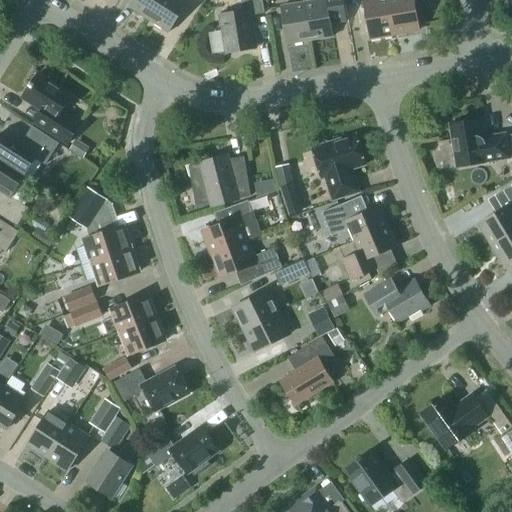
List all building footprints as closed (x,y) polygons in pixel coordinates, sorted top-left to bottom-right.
[(161,0),(134,0),(130,6),(150,19),(161,0)] [(190,0),(161,0),(150,19),(170,32),(190,0)] [(220,14),(227,52),(257,47),(251,15),(265,12),(262,0),(242,0),(244,10),(220,14)] [(303,0),(304,2),(311,39),(334,36),(331,23),(346,20),(343,0),(303,0)] [(364,0),(371,38),(395,34),(389,0),(364,0)] [(414,0),(389,0),(395,34),(419,29),(414,0)] [(287,43),(311,39),(304,2),(281,6),(287,43)] [(35,122),(68,144),(81,123),(62,110),(72,94),(39,72),(22,98),(42,110),(35,122)] [(479,119),(450,123),(457,167),(485,161),(510,157),(511,156),(511,134),(507,135),(506,133),(482,137),(479,119)] [(0,133),(0,161),(23,177),(36,157),(46,164),(59,143),(33,126),(20,146),(0,133)] [(333,141),(324,140),(319,146),(313,148),(322,178),(326,177),(333,199),(360,191),(355,174),(352,175),(350,169),(366,164),(357,134),(333,141)] [(251,196),(245,156),(229,159),(228,156),(218,159),(215,158),(211,158),(208,160),(206,162),(196,164),(196,163),(187,165),(190,177),(191,177),(196,205),(211,202),(212,204),(239,198),(251,196)] [(0,213),(18,225),(29,207),(11,196),(23,177),(0,161),(0,213)] [(260,191),(278,187),(275,176),(258,180),(260,191)] [(303,210),(294,183),(281,187),(290,214),(303,210)] [(492,244),(511,231),(511,184),(495,195),(503,208),(479,223),(492,244)] [(70,216),(88,228),(107,199),(89,187),(70,216)] [(349,215),(365,208),(359,195),(344,202),(349,215)] [(249,240),(249,239),(261,235),(249,200),(222,209),(227,222),(203,230),(212,254),(249,240)] [(347,220),(340,205),(322,212),(332,235),(349,228),(354,240),(389,226),(380,205),(347,220)] [(0,247),(6,252),(19,231),(0,218),(0,247)] [(124,225),(84,238),(92,262),(132,248),(124,225)] [(398,246),(389,226),(354,240),(359,252),(342,259),(351,280),(378,269),(373,257),(398,246)] [(511,231),(492,244),(504,265),(511,260),(511,231)] [(244,268),(249,281),(282,268),(275,248),(254,255),(249,240),(212,254),(220,277),(244,268)] [(132,248),(92,262),(97,277),(100,285),(140,272),(132,248)] [(275,273),(281,286),(310,272),(304,260),(275,273)] [(391,278),(364,294),(377,316),(390,308),(397,321),(408,315),(411,321),(423,314),(421,309),(429,304),(415,280),(398,290),(391,278)] [(340,282),(324,289),(329,300),(345,293),(340,282)] [(70,310),(97,299),(91,284),(64,295),(70,310)] [(233,306),(244,329),(280,311),(269,289),(233,306)] [(12,300),(4,294),(0,299),(0,308),(4,311),(12,300)] [(120,331),(157,317),(148,294),(111,309),(120,331)] [(344,294),(328,302),(335,317),(351,309),(344,294)] [(76,324),(76,325),(103,315),(97,301),(70,311),(71,313),(76,324)] [(280,311),(244,329),(255,351),(291,333),(280,311)] [(71,313),(63,316),(67,328),(76,324),(71,313)] [(166,340),(157,317),(120,331),(129,354),(166,340)] [(330,317),(313,325),(319,337),(322,335),(335,329),(330,317)] [(12,318),(6,328),(15,333),(20,324),(12,318)] [(42,332),(58,342),(64,332),(47,323),(42,332)] [(339,330),(330,336),(336,345),(345,340),(339,330)] [(0,356),(11,340),(0,333),(0,356)] [(333,380),(325,368),(337,360),(322,335),(319,337),(298,351),(306,364),(281,379),(297,403),(333,380)] [(61,352),(52,366),(60,371),(61,371),(70,357),(61,352)] [(57,378),(73,388),(86,367),(70,357),(61,371),(57,378)] [(132,368),(126,357),(105,369),(111,379),(132,368)] [(44,396),(60,371),(52,366),(47,362),(31,387),(44,396)] [(155,411),(190,393),(175,366),(147,381),(140,368),(115,382),(125,400),(144,390),(155,411)] [(26,398),(6,385),(0,394),(0,424),(7,429),(26,398)] [(447,449),(473,430),(472,428),(489,416),(473,393),(456,405),(448,394),(421,413),(447,449)] [(120,407),(104,397),(90,422),(105,431),(120,407)] [(28,443),(49,456),(69,425),(48,411),(28,443)] [(131,425),(116,416),(101,439),(116,449),(131,425)] [(69,425),(49,456),(69,469),(89,438),(69,425)] [(220,450),(202,425),(175,445),(166,434),(145,450),(157,466),(174,453),(189,473),(220,450)] [(371,507),(393,490),(402,502),(425,485),(408,460),(395,469),(396,471),(390,476),(372,448),(344,469),(371,507)] [(131,464),(109,450),(88,481),(118,500),(128,485),(121,480),(131,464)] [(188,476),(169,486),(175,496),(193,487),(188,476)] [(349,511),(340,500),(330,507),(320,501),(323,497),(317,489),(286,511),(287,511),(349,511)]
